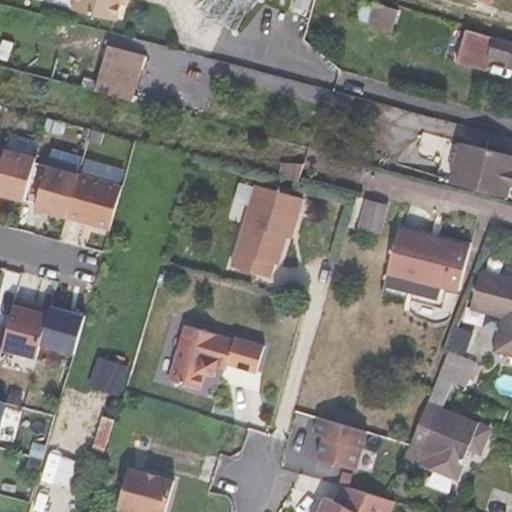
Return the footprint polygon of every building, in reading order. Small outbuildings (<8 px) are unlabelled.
[(70,0),(72,2),(71,5),(114,18),(118,0),(70,0)] [(366,26),(391,33),(397,10),(373,3),(366,26)] [(511,43),(465,29),(456,62),(485,70),(488,56),(505,61),(504,66),(511,68),(511,43)] [(131,51),(118,97),(124,99),(152,106),(164,60),(131,51)] [(458,187),(511,200),(511,154),(470,143),(458,187)] [(37,157),(5,148),(0,166),(0,192),(25,199),(37,157)] [(296,163),(280,158),(275,175),(279,176),(292,179),(296,163)] [(67,216),(79,173),(48,165),(36,207),(67,216)] [(123,185),(79,173),(67,216),(83,220),(83,218),(111,226),(123,185)] [(288,228),(297,196),(249,184),(228,266),(266,276),(270,262),(274,263),(281,235),(284,227),(288,228)] [(365,199),(361,197),(353,227),(357,228),(365,199)] [(380,203),(365,199),(357,228),(373,232),(380,203)] [(398,228),(387,270),(383,285),(427,296),(431,282),(447,287),(458,245),(398,228)] [(511,280),(480,271),(466,306),(503,317),(495,341),(511,345),(511,280)] [(41,343),(49,313),(42,311),(30,308),(31,304),(16,300),(3,347),(38,356),(41,343)] [(86,314),(52,305),(49,313),(41,343),(75,353),(86,314)] [(260,340),(230,332),(229,335),(181,322),(165,379),(197,388),(202,369),(210,371),(213,361),(223,363),(224,358),(253,366),(260,340)] [(448,349),(438,374),(453,380),(465,385),(476,360),(448,349)] [(101,356),(93,379),(119,388),(128,365),(101,356)] [(438,374),(428,400),(442,406),(453,380),(438,374)] [(428,400),(413,436),(424,441),(421,448),(435,454),(430,467),(456,478),(470,446),(482,451),(491,427),(442,406),(428,400)] [(114,418),(102,415),(94,444),(106,447),(114,418)] [(323,436),(317,457),(355,468),(366,430),(319,416),(314,433),(323,436)] [(130,466),(118,507),(135,511),(165,511),(175,479),(130,466)] [(342,485),(335,500),(361,511),(391,511),(396,501),(342,485)] [(326,496),(318,511),(361,511),(335,500),(326,496)]
